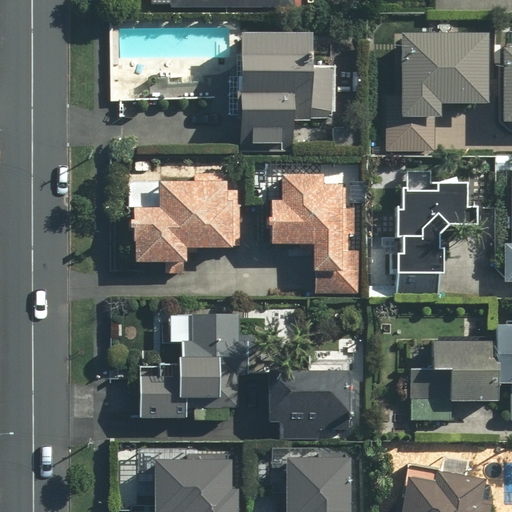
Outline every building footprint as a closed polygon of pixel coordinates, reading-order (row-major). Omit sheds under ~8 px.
[(336,117),(335,64),(318,64),(317,28),(246,28),(247,119),(255,118),(255,141),(285,141),(285,117),(336,117)] [(404,31),(405,94),(388,94),(389,148),(436,148),(435,114),(445,114),(445,101),(493,100),(492,30),(404,31)] [(191,257),(191,243),(243,243),(242,188),(230,189),(230,178),(227,178),(227,171),(196,172),(196,179),(163,179),(163,205),(138,206),(138,258),(191,257)] [(285,197),(276,197),(276,240),(319,240),(319,290),(362,290),(362,247),(351,247),(351,232),(356,232),(356,206),(351,206),(351,198),(346,198),(346,181),(327,181),(327,171),(285,171),(285,197)] [(407,233),(407,251),(402,251),(402,269),(449,269),(448,221),(482,221),(482,205),(472,205),(472,179),(443,180),(443,185),(407,185),(407,205),(401,205),(401,233),(407,233)] [(251,372),(250,312),(175,312),(175,365),(144,365),(144,413),(189,413),(189,404),(241,404),(241,372),(251,372)] [(511,321),(500,322),(500,338),(436,339),(436,368),(412,368),(413,418),(454,418),(454,396),(500,396),(499,380),(511,380),(511,321)] [(282,438),(321,438),(321,425),(352,425),(351,367),(274,367),(275,419),(282,419),(282,438)] [(289,453),(287,511),(354,511),(356,455),(289,453)] [(233,486),(234,457),(160,456),(158,511),(172,511),(171,511),(241,511),(243,486),(233,486)] [(492,511),(495,501),(484,499),(488,475),(440,467),(438,478),(412,474),(406,511),(394,511),(384,510),(383,511),(492,511)]
